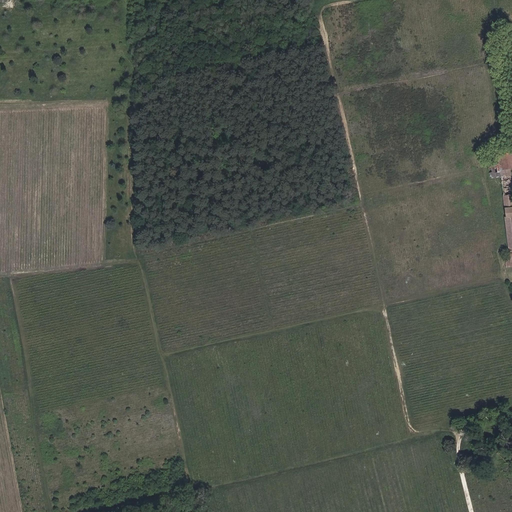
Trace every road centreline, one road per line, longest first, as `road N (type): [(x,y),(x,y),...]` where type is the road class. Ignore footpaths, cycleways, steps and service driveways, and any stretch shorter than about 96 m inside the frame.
road 1 (track): [(131,252),(142,264),(164,359),(381,309)]
road 2 (track): [(459,432),(433,430),(196,490)]
road 3 (track): [(408,437),(357,202)]
road 4 (track): [(470,511),(459,432),(511,411)]
